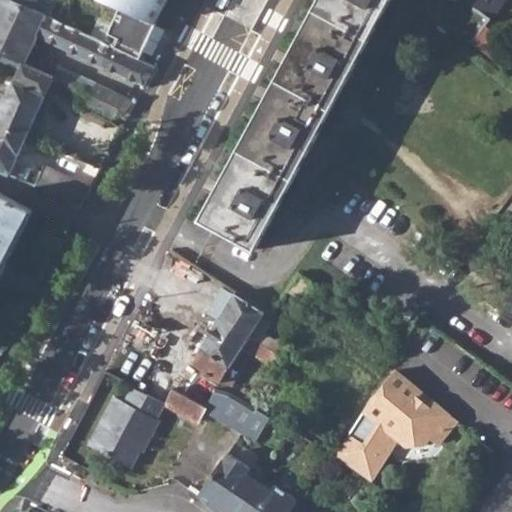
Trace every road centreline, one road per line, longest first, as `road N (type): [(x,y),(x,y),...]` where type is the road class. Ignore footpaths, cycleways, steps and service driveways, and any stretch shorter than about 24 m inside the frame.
road 1 (tertiary): [(245,0),(5,464)]
road 2 (unknown): [(180,126),(38,51)]
